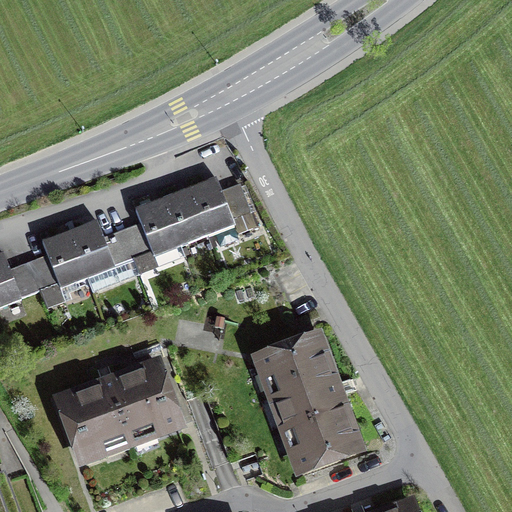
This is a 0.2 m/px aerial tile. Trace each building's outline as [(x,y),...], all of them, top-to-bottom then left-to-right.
[(256,229),(239,186),(221,193),(216,180),(189,190),(207,236),(234,226),(238,236),(256,229)] [(207,236),(189,190),(163,201),(181,247),(207,236)] [(154,257),(181,247),(163,201),(136,211),(141,225),(128,230),(139,258),(152,253),(154,257)] [(127,263),(116,235),(103,240),(97,223),(70,233),(87,279),(114,268),(127,263)] [(116,235),(127,263),(133,260),(139,258),(128,230),(116,235)] [(60,290),(87,279),(70,233),(42,244),(48,257),(35,262),(46,290),(59,285),(60,290)] [(21,299),(33,295),(23,267),(10,271),(3,255),(0,255),(0,308),(21,301),(21,299)] [(23,267),(33,295),(40,292),(46,290),(35,262),(23,267)] [(317,338),(259,360),(265,377),(271,375),(276,388),(266,392),(268,399),(273,398),(278,413),(284,411),(289,424),(281,427),(283,434),(292,431),(298,448),(292,450),(300,472),(358,451),(317,338)] [(59,403),(81,462),(106,453),(104,447),(125,439),(128,447),(135,445),(132,436),(153,429),(155,435),(180,425),(158,367),(59,403)] [(19,511),(5,473),(0,474),(0,511),(19,511)]
